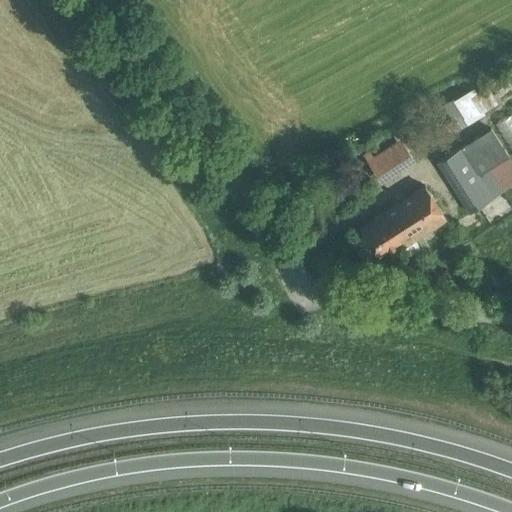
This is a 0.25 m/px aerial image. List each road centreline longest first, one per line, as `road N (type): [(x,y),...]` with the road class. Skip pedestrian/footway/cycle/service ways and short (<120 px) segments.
road 1 (motorway): [(0,500),(156,461),(255,457),(402,475),(511,510)]
road 2 (motorway): [(511,470),(432,443),(276,421),(151,425),(0,459)]
road 3 (unclassified): [(362,306),(326,301),(301,286),(100,0)]
